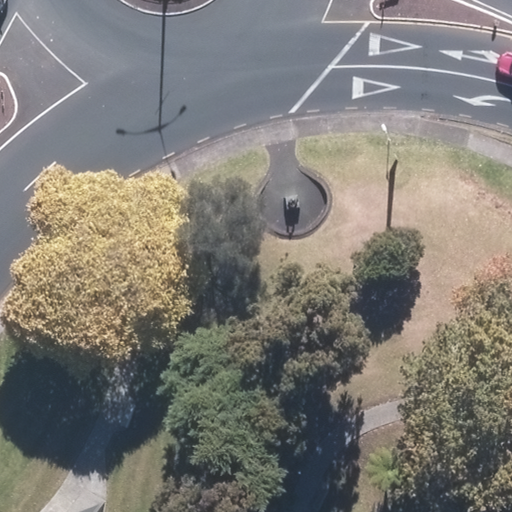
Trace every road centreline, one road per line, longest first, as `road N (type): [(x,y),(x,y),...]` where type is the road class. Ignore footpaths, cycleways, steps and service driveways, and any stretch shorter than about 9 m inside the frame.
road 1 (secondary): [(210,64),(77,158),(0,243)]
road 2 (secondary): [(511,59),(257,36)]
road 3 (secondary): [(210,64),(160,71),(111,60),(69,32),(44,0)]
